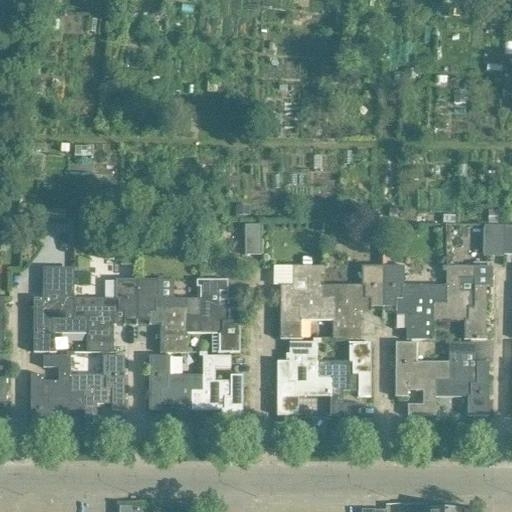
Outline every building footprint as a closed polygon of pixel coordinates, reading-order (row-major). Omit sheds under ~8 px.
[(245,257),(261,257),(261,226),(245,226),(245,257)] [(511,227),(504,228),(504,242),(503,256),(511,255),(511,227)] [(484,228),(484,255),(503,256),(504,242),(504,228),(485,228),(484,228)] [(383,310),(384,250),(378,250),(379,268),(361,268),(361,269),(362,269),(362,288),(320,287),(321,304),(333,304),(333,323),(333,342),(360,342),(360,310),(383,310)] [(447,304),(447,288),(405,288),(405,269),(406,269),(406,268),(386,268),(387,250),(384,250),(383,310),(406,310),(406,342),(434,342),(434,323),(434,304),(447,304)] [(475,288),(475,269),(452,269),(452,258),(446,258),(446,269),(443,268),(443,272),(447,272),(447,288),(447,304),(434,304),(434,323),(465,323),(465,341),(464,341),(464,342),(487,342),(487,288),(475,288)] [(321,304),(320,287),(320,272),(324,272),(324,268),(293,268),(293,288),(280,288),(280,342),(302,342),(302,340),(301,340),(301,323),(333,323),(333,304),(321,304)] [(46,300),(33,300),(33,355),(56,355),(56,354),(54,354),(54,336),(86,336),(86,318),(73,318),(73,300),(73,285),(77,285),(77,281),(73,281),(73,273),(46,273),(46,300)] [(137,327),(137,281),(114,281),(114,282),(116,282),(116,300),(73,300),(73,318),(86,318),(86,336),(86,355),(113,355),(113,326),(137,327)] [(200,318),(200,301),(158,301),(158,282),(159,282),(159,281),(137,281),(137,327),(160,327),(160,355),(187,355),(187,336),(187,318),(200,318)] [(228,293),(228,282),(197,281),(197,285),(200,285),(200,301),(200,318),(187,318),(187,336),(219,336),(219,354),(218,354),(218,355),(240,355),(240,301),(228,301),(228,307),(212,307),(212,293),(228,293)] [(449,345),(449,364),(449,381),(435,381),(435,400),(468,401),(468,418),(467,418),(488,419),(489,365),(477,364),(477,370),(462,370),(462,357),(477,357),(477,346),(453,345),(453,342),(446,342),(446,345),(449,345)] [(290,364),(277,364),(277,418),(299,418),(299,417),(298,417),(298,399),(330,399),(330,381),(317,381),(317,364),(317,345),(314,345),(290,345),(290,364)] [(350,364),(317,364),(317,381),(330,381),(330,399),(330,418),(358,418),(358,407),(342,407),(342,393),(358,393),(358,399),(370,399),(370,345),(348,345),(348,346),(350,346),(350,364)] [(449,381),(449,364),(417,364),(417,346),(418,346),(418,345),(396,345),(395,398),(408,399),(408,393),(423,393),(423,407),(408,407),(407,418),(435,418),(435,400),(435,381),(449,381)] [(70,393),(71,377),(71,358),(74,358),(74,355),(67,355),(67,358),(43,358),(43,369),(59,369),(59,383),(43,383),(43,377),(30,377),(30,431),(52,431),(52,430),(51,430),(51,412),(84,413),(84,394),(70,393)] [(203,358),(203,376),(203,394),(188,394),(188,413),(221,413),(220,431),(220,432),(242,432),(242,377),(230,377),(230,383),(214,383),(214,369),(230,370),(230,358),(206,358),(206,355),(199,355),(199,358),(203,358)] [(103,377),(71,377),(70,393),(84,394),(84,413),(84,431),(111,431),(111,420),(95,420),(95,406),(111,406),(111,412),(123,412),(124,358),(102,358),(102,359),(103,359),(103,377)] [(203,394),(203,376),(170,376),(170,359),(171,359),(171,358),(149,358),(149,412),(161,412),(161,406),(177,406),(177,420),(161,420),(161,431),(188,431),(188,413),(188,394),(203,394)]
